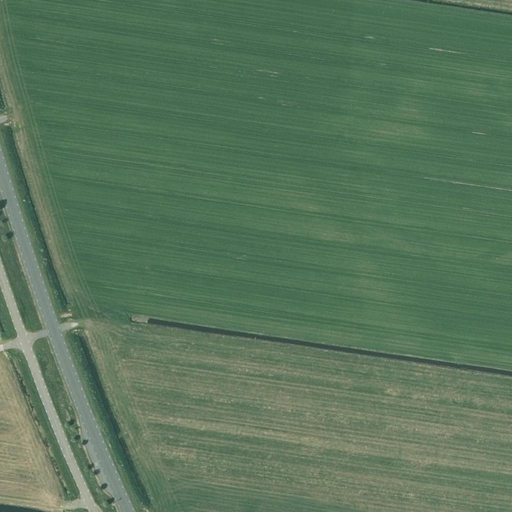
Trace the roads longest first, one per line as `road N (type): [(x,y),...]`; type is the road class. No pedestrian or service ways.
road 1 (primary): [(127,511),(76,393),(0,165)]
road 2 (unclassified): [(93,511),(0,273)]
